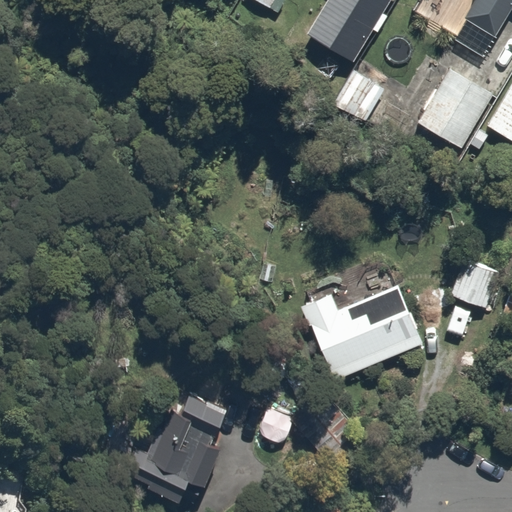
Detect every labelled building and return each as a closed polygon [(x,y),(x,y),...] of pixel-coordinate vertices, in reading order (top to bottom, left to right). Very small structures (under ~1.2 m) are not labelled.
[(317,0),(302,24),(348,53),(367,22),(375,27),(386,10),(378,5),(381,0),(317,0)] [(447,27),(463,0),(408,0),(406,3),(447,27)] [(468,0),(466,5),(497,23),(510,0),(468,0)] [(493,29),(463,11),(449,34),(479,52),(493,29)] [(361,56),(404,86),(426,55),(440,64),(448,52),(391,12),(361,56)] [(355,61),(332,95),(366,118),(389,84),(355,61)] [(450,68),(417,123),(461,149),(494,95),(450,68)] [(511,73),(484,120),(511,136),(511,73)] [(466,251),(452,290),(484,301),(498,262),(466,251)] [(330,283),(311,291),(320,313),(304,319),(325,370),(417,333),(395,278),(337,301),(330,283)] [(147,462),(128,452),(119,470),(182,503),(217,435),(172,412),(147,462)]
